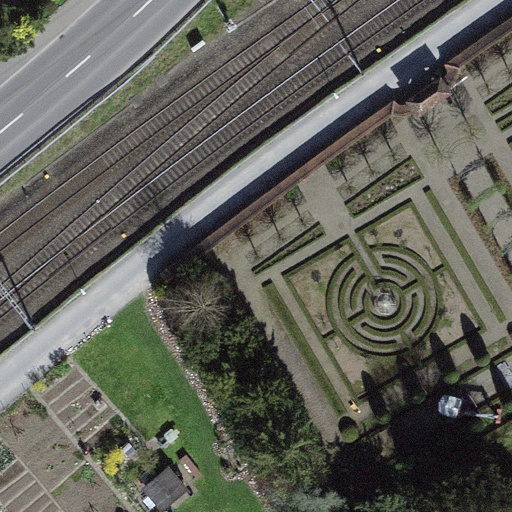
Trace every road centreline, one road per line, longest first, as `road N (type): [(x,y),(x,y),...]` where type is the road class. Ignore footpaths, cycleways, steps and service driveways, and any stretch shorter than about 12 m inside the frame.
road 1 (track): [(503,0),(232,188),(0,387)]
road 2 (primary): [(13,116),(146,0)]
